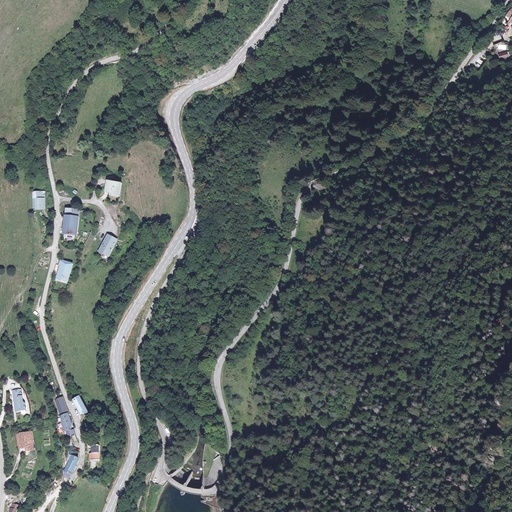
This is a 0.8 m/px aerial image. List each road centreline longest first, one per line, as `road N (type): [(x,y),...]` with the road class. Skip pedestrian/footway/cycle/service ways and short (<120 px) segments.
road 1 (unclassified): [(181,237),(186,247),(140,340),(140,387),(164,437),(162,472),(179,487),(215,490),(231,450),(219,366),(281,285),(302,193),(410,135),(509,0)]
road 2 (unclassified): [(52,511),(84,442),(43,329),(57,215),(49,130),(84,72),(149,42),(186,0)]
road 3 (secondary): [(181,237),(119,340),(117,372),(133,443),(107,511)]
road 4 (secondary): [(286,0),(228,70),(176,107),(194,189),(181,237)]
